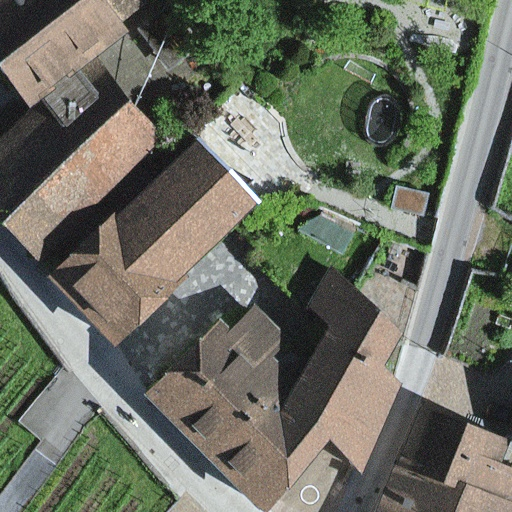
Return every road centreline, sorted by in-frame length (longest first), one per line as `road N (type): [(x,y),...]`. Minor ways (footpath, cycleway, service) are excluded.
road 1 (residential): [(356,511),(415,371),(511,5)]
road 2 (unclassified): [(0,252),(61,326),(254,511)]
